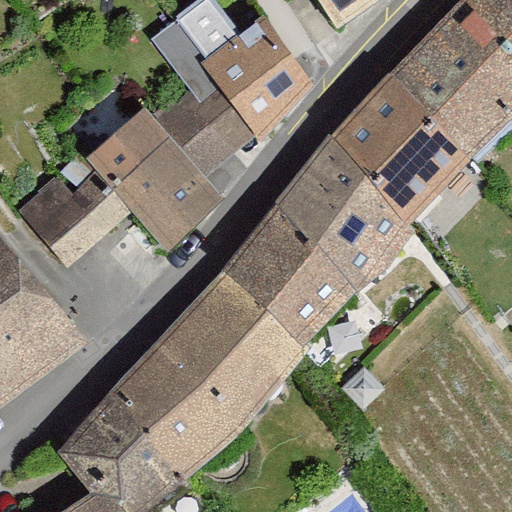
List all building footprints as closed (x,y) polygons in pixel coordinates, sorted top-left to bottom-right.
[(189,511),(257,454),(372,314),(406,282),(431,241),(511,157),(511,0),(494,0),(410,86),(344,147),(232,286),(155,373),(76,461),(107,509),(102,511),(189,511)] [(323,0),(349,39),(409,0),(323,0)] [(329,98),(276,28),(217,76),(273,155),(329,98)] [(23,217),(79,277),(145,222),(185,264),(241,211),(218,187),(246,163),(192,110),(170,131),(160,119),(104,170),(109,177),(84,200),(62,178),(23,217)] [(0,427),(99,347),(0,233),(0,427)]
